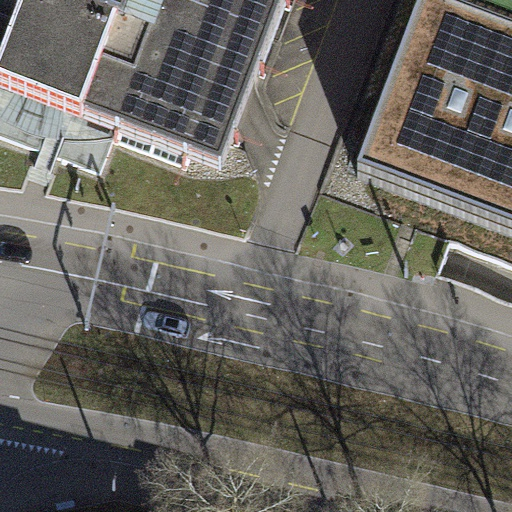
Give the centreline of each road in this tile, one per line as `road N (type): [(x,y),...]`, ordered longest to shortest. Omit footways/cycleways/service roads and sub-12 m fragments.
road 1 (secondary): [(511,378),(2,252)]
road 2 (secondary): [(0,419),(427,511)]
